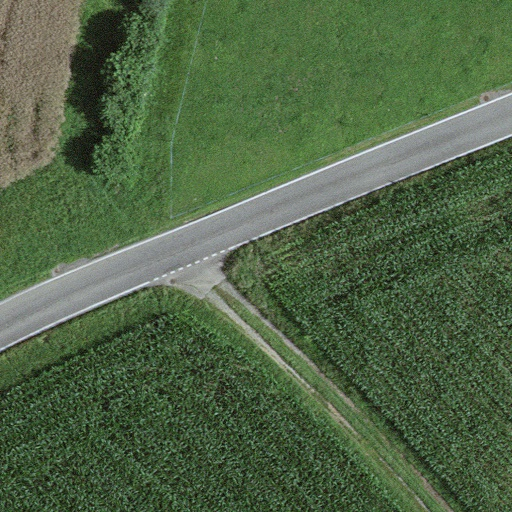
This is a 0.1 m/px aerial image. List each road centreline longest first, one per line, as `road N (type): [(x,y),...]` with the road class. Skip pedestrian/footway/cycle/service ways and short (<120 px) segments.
road 1 (unclassified): [(0,324),(97,275),(511,113)]
road 2 (track): [(419,511),(167,248)]
